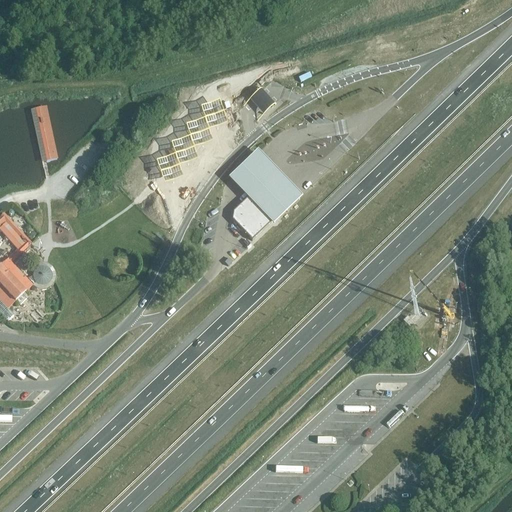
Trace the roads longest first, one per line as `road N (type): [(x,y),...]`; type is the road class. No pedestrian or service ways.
road 1 (motorway): [(511,45),(25,511)]
road 2 (motorway): [(121,511),(511,133)]
